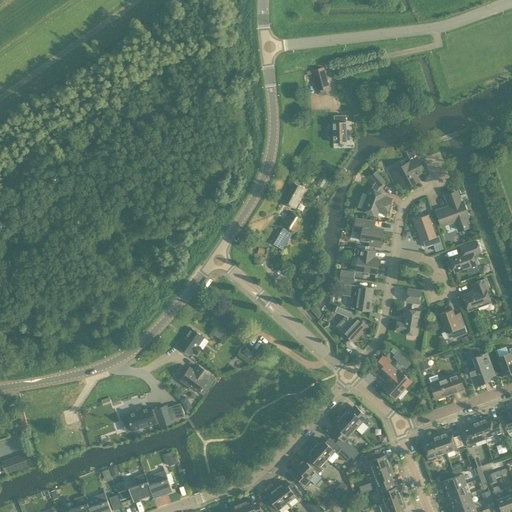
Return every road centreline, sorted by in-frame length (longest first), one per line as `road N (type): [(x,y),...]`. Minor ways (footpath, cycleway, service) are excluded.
road 1 (secondary): [(0,389),(94,370),(127,354),(215,259)]
road 2 (unclassified): [(266,47),(434,27),(511,2)]
road 3 (residential): [(165,511),(259,474),(348,374)]
road 4 (secondary): [(215,259),(268,166),(266,47)]
road 5 (residential): [(348,374),(215,259)]
road 6 (track): [(0,97),(136,0)]
road 7 (residential): [(348,374),(381,337),(395,253)]
road 8 (residential): [(397,427),(511,391)]
